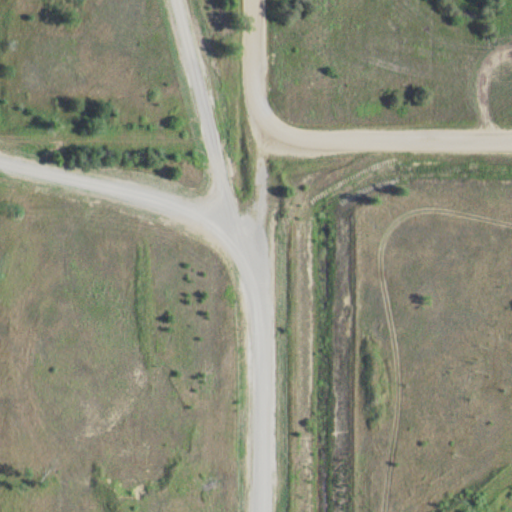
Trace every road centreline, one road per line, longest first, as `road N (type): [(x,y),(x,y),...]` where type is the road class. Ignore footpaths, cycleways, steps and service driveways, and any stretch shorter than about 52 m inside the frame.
road 1 (residential): [(259,136),(262,280),(201,212),(0,161)]
road 2 (residential): [(511,131),(259,136)]
road 3 (residential): [(259,136),(253,0)]
